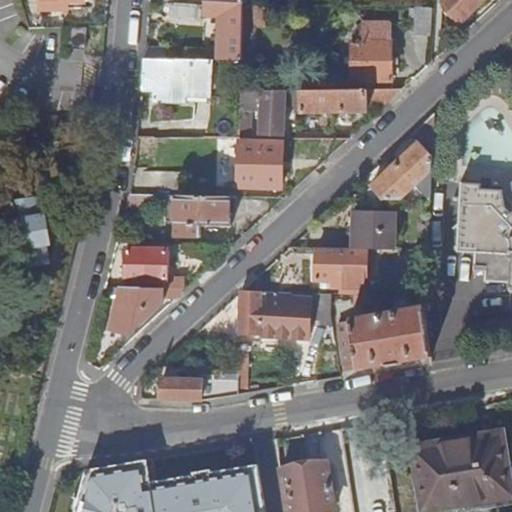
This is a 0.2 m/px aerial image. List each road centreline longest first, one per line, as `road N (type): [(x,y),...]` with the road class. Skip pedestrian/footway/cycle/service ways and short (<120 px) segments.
road 1 (residential): [(511,16),(119,379),(54,413)]
road 2 (residential): [(511,374),(137,431),(69,430),(54,413)]
road 3 (residential): [(54,413),(114,176),(129,0)]
